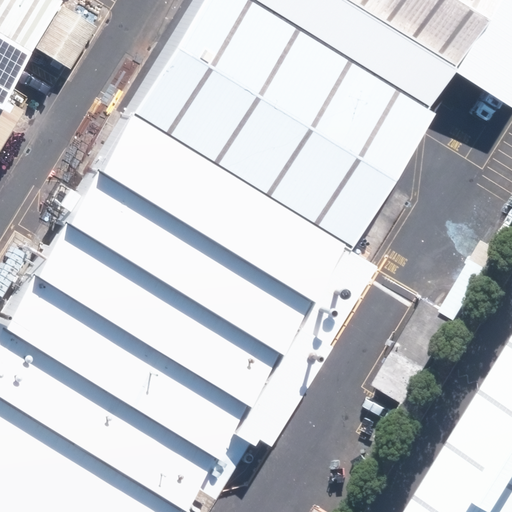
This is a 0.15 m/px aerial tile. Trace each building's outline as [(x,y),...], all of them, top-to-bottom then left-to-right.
[(53,0),(0,0),(0,90),(55,1),(53,0)] [(426,113),(239,0),(199,0),(126,121),(342,252),(426,113)] [(487,0),(298,0),(436,84),(487,0)] [(169,511),(332,246),(126,121),(0,327),(0,414),(160,511),(169,511)] [(446,308),(459,315),(501,245),(488,237),(446,308)] [(458,318),(444,310),(426,299),(377,380),(409,399),(458,318)] [(511,511),(511,359),(416,511),(511,511)] [(160,511),(0,414),(0,511),(160,511)]
